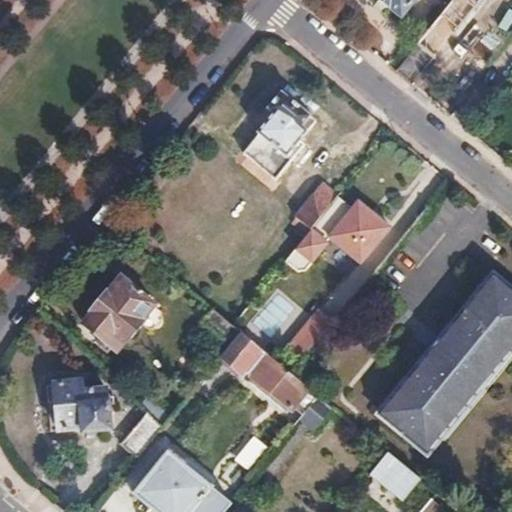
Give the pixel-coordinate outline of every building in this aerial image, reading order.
[(381,0),(400,16),(414,0),(381,0)] [(511,0),(453,0),(396,69),(412,82),(479,0),(511,0)] [(274,114),(243,153),(276,180),(305,145),(300,140),(316,121),(283,93),(269,110),(274,114)] [(353,207),(338,195),(323,214),(295,248),(285,260),(298,270),(308,265),(327,241),(326,240),(329,236),(361,263),(391,227),(358,200),(353,207)] [(308,202),(281,236),(293,245),(295,248),(323,214),(308,202)] [(281,236),(267,252),(280,262),(293,245),(281,236)] [(122,276),(83,325),(114,350),(154,302),(122,276)] [(511,290),(494,276),(380,413),(427,451),(511,349),(511,290)] [(284,350),(298,362),(333,320),(319,308),(284,350)] [(214,309),(202,324),(230,347),(242,333),(232,325),(214,309)] [(230,347),(222,357),(243,374),(245,371),(292,409),(309,387),(290,372),(242,333),(230,347)] [(80,383),(54,386),(58,433),(84,431),(84,435),(111,433),(106,389),(81,393),(80,383)] [(319,396),(302,417),(315,428),(332,407),(319,396)] [(148,397),(140,406),(147,412),(163,429),(171,419),(148,397)] [(147,412),(120,444),(138,459),(163,429),(147,412)] [(169,452),(134,494),(155,511),(224,511),(230,505),(212,490),(214,488),(169,452)] [(388,453),(370,475),(402,501),(421,479),(388,453)] [(425,494),(411,511),(421,511),(432,499),(425,494)] [(421,511),(434,511),(436,510),(435,508),(438,504),(432,499),(421,511)]
